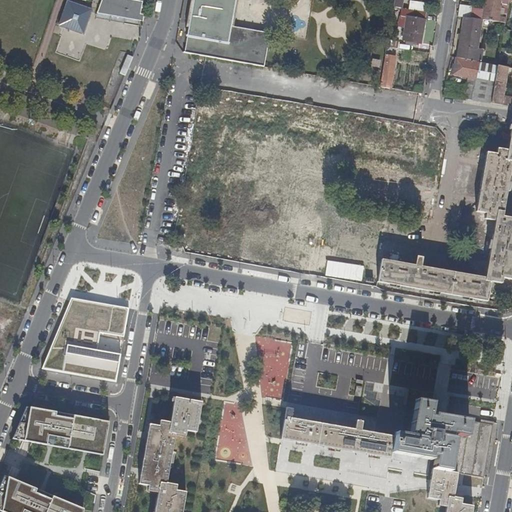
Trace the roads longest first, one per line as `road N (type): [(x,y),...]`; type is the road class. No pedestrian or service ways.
road 1 (residential): [(150,263),(511,330)]
road 2 (residential): [(169,0),(163,35),(74,249)]
road 3 (residential): [(74,249),(17,383)]
road 4 (residential): [(150,263),(126,406)]
